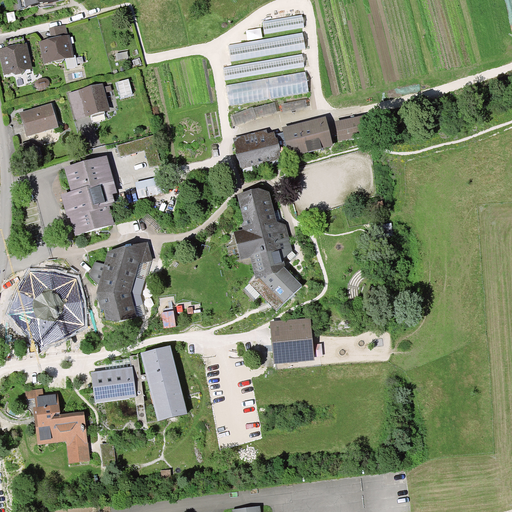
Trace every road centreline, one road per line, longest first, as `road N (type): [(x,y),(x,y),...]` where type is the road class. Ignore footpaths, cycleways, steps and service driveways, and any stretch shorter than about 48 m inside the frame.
road 1 (track): [(511,66),(362,110)]
road 2 (residential): [(0,259),(0,125)]
